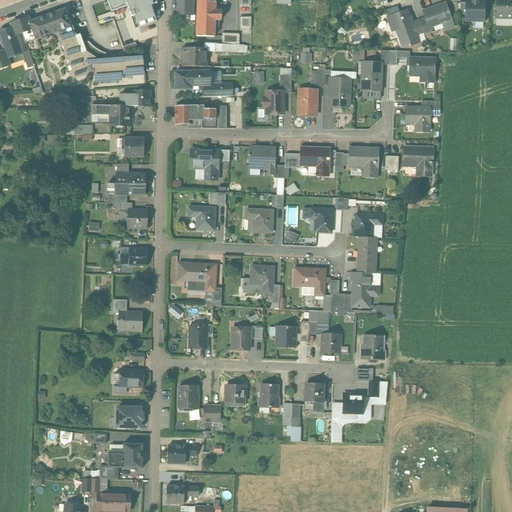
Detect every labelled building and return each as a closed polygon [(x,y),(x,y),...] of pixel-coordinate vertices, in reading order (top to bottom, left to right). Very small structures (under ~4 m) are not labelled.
[(153,0),(108,0),(112,10),(127,4),(131,17),(134,16),(139,28),(157,22),(151,6),(155,4),(153,0)] [(177,0),(177,14),(187,14),(191,14),(191,0),(177,0)] [(197,0),(196,36),(213,37),(213,20),(220,20),(220,11),(214,11),(214,0),(197,0)] [(511,0),(495,0),(495,18),(511,18),(511,0)] [(484,2),(466,2),(466,3),(466,15),(465,21),(483,22),(484,2)] [(445,3),(423,12),(425,18),(428,28),(429,28),(441,23),(451,20),(445,3)] [(397,7),(385,11),(388,17),(399,13),(397,7)] [(29,22),(35,40),(52,34),(71,27),(65,9),(29,22)] [(388,17),(387,18),(392,31),(396,29),(402,46),(409,43),(411,46),(419,43),(419,42),(425,40),(423,35),(416,38),(415,33),(412,23),(407,10),(399,13),(388,17)] [(28,18),(11,24),(12,28),(13,27),(16,35),(21,33),(25,44),(35,40),(29,22),(28,18)] [(428,28),(425,18),(418,20),(424,35),(431,32),(429,28),(428,28)] [(424,35),(418,20),(412,23),(415,33),(416,38),(423,35),(424,35)] [(454,28),(451,20),(441,23),(444,32),(454,28)] [(131,61),(104,63),(104,61),(107,60),(106,54),(101,52),(98,51),(95,49),(93,48),(91,46),(89,43),(88,42),(82,44),(83,46),(80,47),(72,26),(71,27),(52,34),(52,35),(56,33),(61,47),(63,46),(65,52),(63,53),(65,60),(67,59),(72,71),(70,72),(72,79),(94,71),(95,81),(123,79),(123,75),(144,73),(143,57),(131,58),(131,61)] [(12,28),(0,31),(0,39),(4,51),(10,66),(25,60),(24,57),(22,53),(16,35),(13,27),(12,28)] [(135,43),(123,48),(125,54),(126,54),(138,50),(135,43)] [(206,49),(182,48),(182,67),(199,67),(206,67),(206,49)] [(364,59),(365,52),(355,50),(355,58),(364,59)] [(4,51),(0,51),(0,69),(10,66),(4,51)] [(389,51),(388,65),(396,66),(397,58),(397,51),(389,51)] [(302,53),(302,63),(312,63),(312,53),(302,53)] [(33,67),(29,55),(24,57),(25,60),(27,69),(33,67)] [(435,59),(409,58),(408,76),(424,77),(424,83),(434,83),(435,59)] [(381,63),(362,62),(361,90),(363,91),(380,91),(381,65),(381,63)] [(264,71),(256,72),(257,83),(264,83),(264,71)] [(209,73),(199,73),(199,72),(191,72),(175,73),(175,90),(191,89),(191,86),(203,86),(210,85),(209,73)] [(324,72),(315,72),(315,86),(324,86),(324,74),(324,72)] [(291,75),(280,76),(280,92),(283,92),(283,94),(291,94),(291,75)] [(331,79),(330,79),(330,87),(329,107),(349,107),(350,79),(331,79)] [(221,85),(210,85),(203,86),(204,97),(222,97),(221,85)] [(317,90),(298,89),(297,116),(316,116),(317,90)] [(134,95),(120,95),(120,106),(130,106),(150,107),(150,91),(134,91),(134,95)] [(380,91),(363,91),(362,99),(380,100),(380,91)] [(280,92),(266,92),(266,99),(263,99),(263,108),(266,108),(266,115),(283,115),(283,107),(282,106),(282,101),(283,100),(283,94),(283,92),(280,92)] [(421,108),(406,108),(406,124),(415,124),(415,132),(429,132),(429,116),(438,116),(438,113),(440,111),(438,110),(438,108),(440,108),(440,101),(436,101),(436,109),(429,109),(429,108),(421,108)] [(120,106),(92,106),(92,107),(98,107),(97,115),(110,115),(110,126),(130,126),(130,106),(120,106)] [(204,108),(175,107),(175,125),(191,125),(191,121),(202,121),(203,121),(204,110),(204,108)] [(226,111),(204,110),(203,121),(202,121),(202,129),(225,129),(226,111)] [(61,135),(82,135),(92,135),(92,126),(61,126),(61,135)] [(144,139),(122,139),(122,150),(125,150),(125,157),(143,157),(144,139)] [(276,149),(249,147),(249,155),(248,155),(248,157),(249,157),(249,168),(265,169),(265,173),(261,173),(261,174),(261,175),(274,176),(275,166),(276,149)] [(330,149),(300,148),(300,155),(300,166),(306,166),(306,167),(307,173),(314,174),(314,175),(317,175),(317,177),(328,177),(328,167),(329,167),(330,149)] [(378,148),(350,148),(350,155),(350,166),(364,166),(364,176),(378,176),(378,148)] [(431,149),(406,148),(405,166),(419,166),(419,175),(430,175),(431,149)] [(219,151),(192,150),(191,169),(206,170),(206,179),(218,180),(218,163),(219,151)] [(229,152),(219,151),(218,163),(229,163),(229,152)] [(335,153),(335,166),(343,166),(344,155),(344,153),(335,153)] [(300,155),(285,154),(285,166),(285,168),(300,169),(300,166),(300,155)] [(398,157),(385,156),(385,170),(398,170),(398,157)] [(117,174),(117,166),(105,166),(105,188),(93,188),(92,197),(107,198),(107,194),(116,194),(117,174)] [(117,166),(117,174),(133,174),(133,166),(117,166)] [(274,176),(274,178),(278,178),(284,179),(285,168),(285,166),(275,166),(274,176)] [(133,174),(117,174),(116,194),(116,195),(127,195),(144,195),(145,174),(133,174)] [(286,188),(288,194),(298,190),(295,184),(286,188)] [(107,194),(107,198),(106,203),(120,203),(127,203),(127,195),(116,195),(116,194),(107,194)] [(297,225),(297,206),(286,205),(286,225),(297,225)] [(215,209),(188,207),(188,217),(196,217),(196,230),(214,231),(215,209)] [(332,210),(311,209),(310,218),(316,219),(315,232),(331,233),(332,210)] [(133,210),(129,210),(128,211),(128,227),(146,228),(147,210),(133,210)] [(273,211),(246,210),(246,219),(249,219),(248,233),(254,233),(272,233),(273,211)] [(382,216),(356,214),(355,237),(359,237),(373,238),(373,225),(382,225),(382,216)] [(287,231),(285,239),(297,242),(299,234),(287,231)] [(373,238),(359,237),(357,267),(375,268),(377,238),(373,238)] [(143,249),(127,248),(127,255),(119,255),(118,264),(120,264),(127,264),(127,266),(131,266),(143,266),(143,249)] [(127,264),(120,264),(120,277),(130,277),(131,266),(127,266),(127,264)] [(215,265),(193,264),(193,265),(188,264),(187,279),(188,279),(187,290),(205,291),(214,292),(215,292),(215,288),(216,265),(215,265)] [(273,267),(251,266),(250,279),(243,279),(243,293),(263,294),(272,294),(273,285),(273,267)] [(331,297),(324,296),(325,270),(303,269),(303,272),(295,271),(294,282),(302,282),(302,287),(315,287),(314,296),(323,296),(323,305),(331,306),(331,297)] [(357,273),(353,273),(352,295),(352,307),(367,308),(369,306),(370,303),(368,301),(366,301),(366,296),(379,297),(379,287),(370,287),(371,274),(357,273)] [(214,292),(205,291),(204,306),(221,306),(221,301),(214,300),(214,292)] [(345,295),(331,294),(331,297),(331,306),(345,307),(345,295)] [(126,299),(113,299),(113,313),(118,313),(118,311),(126,311),(126,299)] [(174,304),(169,311),(177,319),(183,312),(174,304)] [(126,311),(118,311),(118,313),(118,329),(142,329),(142,312),(126,311)] [(254,311),(247,315),(251,322),(258,317),(254,311)] [(323,312),(309,311),(309,313),(317,313),(316,335),(321,335),(321,334),(327,334),(327,312),(323,312)] [(308,323),(301,322),(300,334),(308,335),(316,335),(317,313),(309,313),(308,323)] [(206,327),(190,327),(189,349),(206,349),(206,337),(207,327),(206,327)] [(296,328),(277,327),(277,328),(280,328),(279,336),(276,336),(276,347),(295,348),(295,341),(295,334),(296,328)] [(242,328),(239,331),(232,331),(232,350),(249,351),(249,339),(249,338),(250,329),(249,329),(242,328)] [(327,334),(321,334),(321,335),(321,340),(320,340),(319,347),(321,347),(321,353),(340,354),(340,335),(327,334)] [(383,336),(364,336),(363,336),(364,336),(364,350),(362,349),(362,350),(362,359),(361,359),(384,360),(384,359),(384,352),(385,351),(382,351),(383,337),(383,336)] [(357,365),(356,381),(369,382),(374,382),(375,376),(369,376),(370,366),(357,365)] [(144,371),(119,369),(119,384),(114,384),(114,393),(126,394),(126,388),(143,389),(144,371)] [(374,382),(369,382),(368,397),(379,398),(380,382),(374,382)] [(324,385),(305,384),(305,402),(313,402),(313,412),(323,413),(324,385)] [(278,385),(261,385),(260,398),(259,398),(259,408),(278,408),(279,399),(277,398),(278,385)] [(197,387),(179,386),(178,409),(198,409),(197,409),(198,401),(199,401),(199,400),(197,400),(197,387)] [(244,386),(226,386),(225,403),(234,404),(234,407),(243,407),(244,386)] [(353,395),(344,395),(343,403),(342,413),(363,413),(363,396),(353,396),(353,395)] [(292,405),(284,405),(283,418),(291,418),(292,405)] [(292,405),(291,418),(299,418),(300,405),(292,405)] [(211,408),(204,408),(203,422),(211,422),(211,408)] [(220,408),(211,408),(211,422),(220,422),(220,408)] [(126,411),(114,411),(113,420),(126,420),(126,411)] [(291,418),(283,418),(283,426),(291,426),(291,418)] [(299,418),(291,418),(291,426),(290,442),(300,442),(301,428),(299,428),(299,418)] [(48,429),(46,443),(56,445),(58,431),(48,429)] [(331,429),(331,443),(339,443),(340,429),(331,429)] [(102,447),(101,439),(86,439),(86,447),(102,447)] [(144,440),(125,440),(125,449),(125,464),(144,464),(144,440)] [(197,447),(170,446),(169,464),(186,464),(186,456),(196,456),(197,447)] [(125,449),(110,449),(110,463),(125,464),(125,449)] [(34,479),(33,487),(42,488),(42,480),(34,479)] [(184,487),(167,486),(166,504),(183,504),(184,496),(198,497),(198,488),(184,487)] [(129,511),(130,495),(97,494),(97,511),(126,511),(129,511)] [(81,511),(83,505),(66,503),(65,511),(81,511)]
